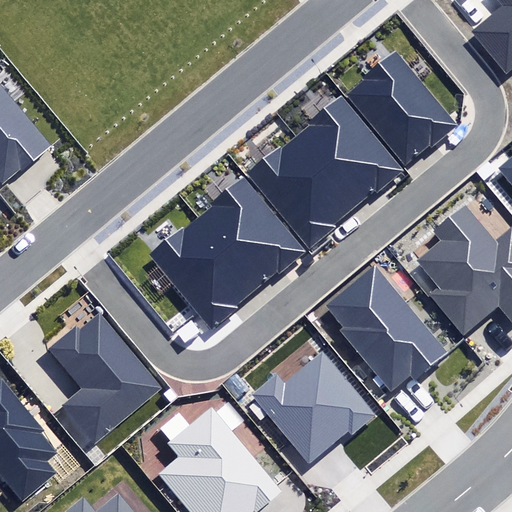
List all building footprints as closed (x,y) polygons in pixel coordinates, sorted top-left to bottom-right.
[(511,67),(511,0),(498,0),(503,6),(472,31),(506,72),(511,67)] [(348,94),(406,165),(430,146),(432,149),(460,127),(396,50),(362,77),(365,80),(348,94)] [(0,179),(4,185),(51,146),(0,85),(0,179)] [(294,135),(357,211),(403,173),(341,97),(294,135)] [(248,173),(310,249),(357,211),(294,135),(248,173)] [(511,183),(511,157),(499,168),(511,183)] [(306,252),(244,177),(196,215),(258,291),(306,252)] [(431,296),(463,333),(500,303),(511,317),(511,226),(495,240),(465,204),(432,232),(438,240),(415,259),(440,289),(431,296)] [(258,291),(196,215),(149,254),(211,329),(258,291)] [(341,331),(391,391),(411,375),(416,381),(448,354),(374,266),(325,307),(344,328),(341,331)] [(166,389),(102,311),(78,331),(75,327),(48,349),(81,389),(61,405),(94,447),(166,389)] [(277,373),(251,394),(308,464),(349,431),(351,434),(374,416),(322,352),(285,382),(277,373)] [(45,431),(2,379),(0,380),(0,468),(25,498),(56,473),(47,462),(60,452),(43,432),(45,431)] [(159,474),(190,511),(253,511),(254,511),(256,511),(282,492),(212,407),(169,443),(180,456),(159,474)] [(134,511),(119,494),(97,511),(94,511),(83,497),(64,511),(134,511)]
